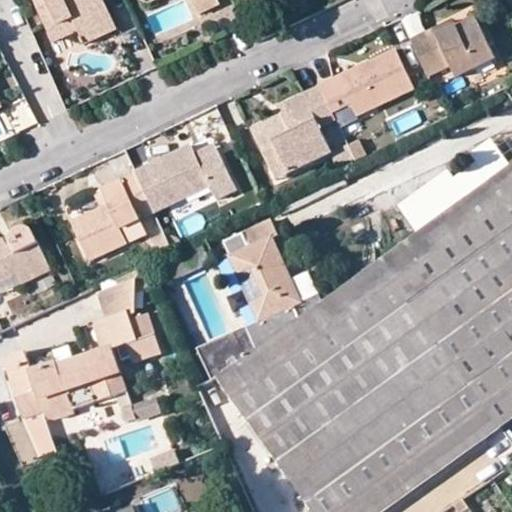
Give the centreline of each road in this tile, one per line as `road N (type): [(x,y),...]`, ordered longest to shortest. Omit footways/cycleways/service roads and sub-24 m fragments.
road 1 (residential): [(70,152),(381,0)]
road 2 (residential): [(0,7),(70,152)]
